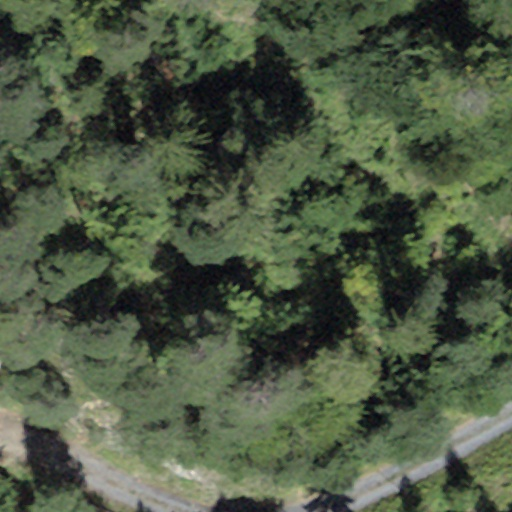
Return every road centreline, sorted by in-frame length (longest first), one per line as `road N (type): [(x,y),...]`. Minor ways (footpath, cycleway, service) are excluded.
road 1 (track): [(511,419),(459,456),(303,511)]
road 2 (track): [(182,511),(0,438)]
